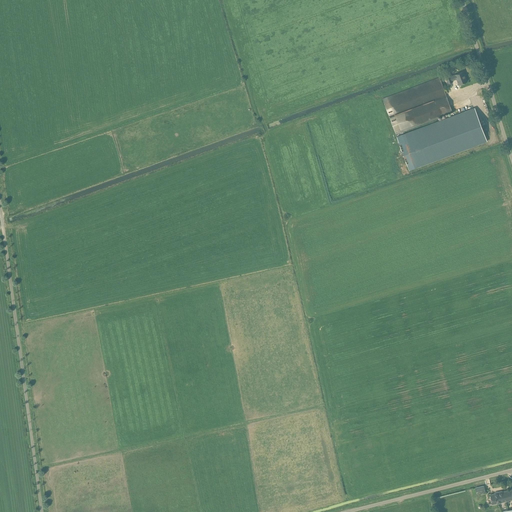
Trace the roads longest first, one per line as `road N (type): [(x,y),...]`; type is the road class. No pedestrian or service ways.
road 1 (unclassified): [(42,511),(0,201)]
road 2 (unclassified): [(341,511),(511,468)]
road 3 (unclassified): [(511,159),(464,0)]
